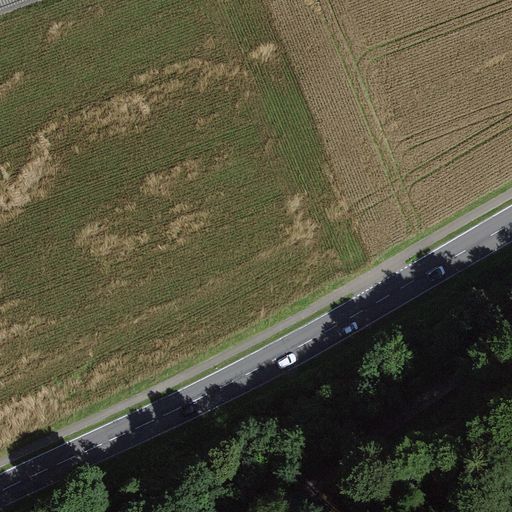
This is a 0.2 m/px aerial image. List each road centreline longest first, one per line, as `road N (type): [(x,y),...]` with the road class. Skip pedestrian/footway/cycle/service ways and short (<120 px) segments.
road 1 (primary): [(0,501),(274,364),(511,231)]
road 2 (track): [(279,511),(511,352)]
